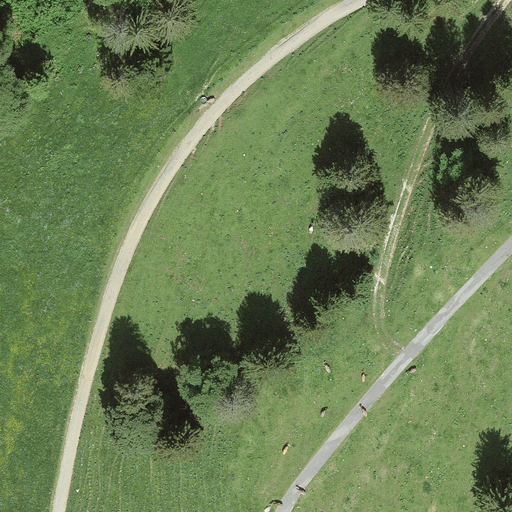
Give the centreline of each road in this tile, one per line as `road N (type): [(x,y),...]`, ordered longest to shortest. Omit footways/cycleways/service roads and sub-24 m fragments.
road 1 (unclassified): [(362,0),(307,30),(227,97),(150,199),(94,349),(58,511)]
road 2 (unclassified): [(282,511),(395,365),(511,247)]
